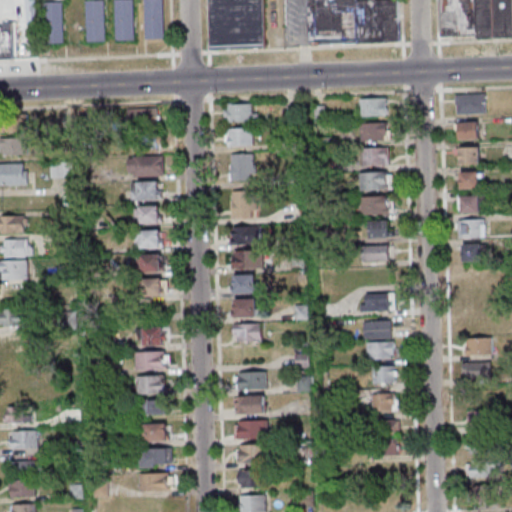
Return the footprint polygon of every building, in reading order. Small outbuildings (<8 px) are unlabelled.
[(134,0),(115,0),(116,40),(135,40),(134,0)] [(163,0),(144,0),(145,39),(164,39),(163,0)] [(211,0),(212,48),(266,47),(265,0),(211,0)] [(399,0),(307,0),(309,44),(401,42),(399,0)] [(511,36),(511,0),(440,0),(441,37),(511,36)] [(105,41),(105,1),(86,1),(86,41),(105,41)] [(64,2),(45,2),(45,43),(64,43),(64,2)] [(0,58),(10,58),(10,31),(0,31),(0,58)] [(487,113),(486,94),(456,94),(456,113),(487,113)] [(390,98),(361,98),(361,115),(390,115),(390,98)] [(226,123),(256,123),(256,104),(226,104),(226,123)] [(159,108),(130,109),(131,148),(160,147),(159,108)] [(457,139),(480,139),(480,121),(457,121),(457,139)] [(389,122),(362,122),(362,139),(389,139),(389,122)] [(255,147),(255,129),(226,129),(226,147),(255,147)] [(28,154),(28,138),(1,138),(1,154),(28,154)] [(362,164),(390,164),(390,147),(362,147),(362,164)] [(481,147),(460,147),(460,164),(481,164),(481,147)] [(231,154),(231,181),(256,181),(256,154),(231,154)] [(165,177),(165,157),(130,157),(130,177),(165,177)] [(74,162),(52,162),(52,177),(74,177),(74,162)] [(0,163),(0,184),(30,184),(30,163),(0,163)] [(461,188),(480,188),(480,171),(461,171),(461,188)] [(393,189),(393,172),(362,172),(362,189),(393,189)] [(133,200),(163,200),(163,182),(133,182),(133,200)] [(233,193),(233,218),(256,218),(256,193),(233,193)] [(484,195),(459,195),(459,212),(484,212),(484,195)] [(362,213),(394,213),(394,196),(362,196),(362,213)] [(162,205),(140,205),(140,224),(162,224),(162,205)] [(0,231),(28,231),(28,215),(0,215),(0,231)] [(457,219),(457,237),(487,237),(487,219),(457,219)] [(370,236),(391,236),(391,220),(370,220),(370,236)] [(233,246),(264,246),(264,227),(233,227),(233,246)] [(163,230),(135,230),(135,249),(163,249),(163,230)] [(33,256),(33,239),(1,239),(1,256),(33,256)] [(462,244),(462,261),(484,261),(484,244),(462,244)] [(363,259),(391,259),(391,245),(363,245),(363,259)] [(234,270),(261,270),(261,252),(234,252),(234,270)] [(163,273),(163,255),(140,255),(140,273),(163,273)] [(0,278),(30,279),(30,260),(0,259),(0,278)] [(234,276),(234,295),(256,295),(256,276),(234,276)] [(166,279),(142,280),(143,297),(166,297),(166,279)] [(362,293),(362,310),(396,310),(396,293),(362,293)] [(233,300),(233,318),(259,318),(259,300),(233,300)] [(28,308),(0,307),(0,326),(28,326),(28,308)] [(365,320),(365,338),(395,338),(395,320),(365,320)] [(264,324),(234,324),(234,341),(264,341),(264,324)] [(141,327),(141,346),(165,346),(165,327),(141,327)] [(30,332),(6,332),(6,351),(30,351),(30,332)] [(492,356),(492,338),(466,338),(466,356),(492,356)] [(367,341),(367,358),(397,358),(397,341),(367,341)] [(137,370),(168,370),(168,352),(137,352),(137,370)] [(492,363),(464,363),(464,379),(492,379),(492,363)] [(399,382),(399,365),(373,365),(373,382),(399,382)] [(237,373),(237,390),(269,390),(269,373),(237,373)] [(168,376),(138,376),(138,395),(168,395),(168,376)] [(399,392),(373,392),(373,410),(399,410),(399,392)] [(266,414),(266,397),(238,397),(238,414),(266,414)] [(168,415),(168,400),(140,400),(140,415),(168,415)] [(8,424),(27,424),(26,406),(8,407),(8,424)] [(469,411),(469,430),(495,430),(495,411),(469,411)] [(399,455),(399,420),(373,419),(372,455),(399,455)] [(270,438),(270,421),(237,421),(237,438),(270,438)] [(169,442),(169,424),(143,424),(143,442),(169,442)] [(38,431),(11,431),(11,449),(38,449),(38,431)] [(467,436),(467,453),(492,453),(492,436),(467,436)] [(240,445),(240,463),(267,463),(267,445),(240,445)] [(173,448),(141,448),(141,466),(173,466),(173,448)] [(44,461),(12,461),(12,475),(44,475),(44,461)] [(494,478),(494,461),(470,461),(470,478),(494,478)] [(240,470),(240,486),(266,486),(266,470),(240,470)] [(141,473),(141,490),(173,490),(173,473),(141,473)] [(10,481),(10,497),(35,497),(35,481),(10,481)] [(267,511),(267,494),(242,494),(242,511),(267,511)]
